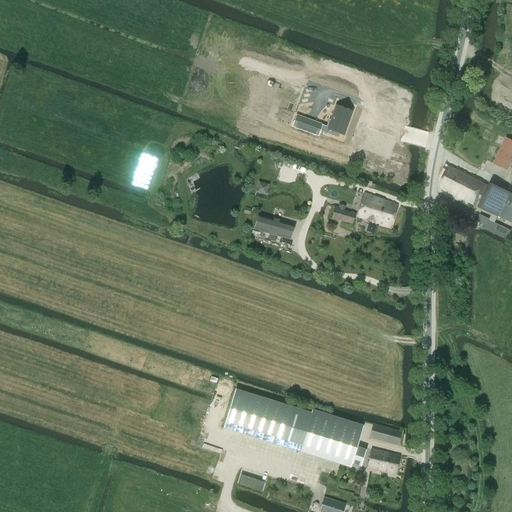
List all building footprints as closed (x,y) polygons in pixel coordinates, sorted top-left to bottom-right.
[(356,118),(370,121),(375,101),(360,98),(356,118)] [(328,129),(343,135),(351,112),(336,107),(328,129)] [(322,125),(296,116),(292,127),(318,137),(320,131),(322,125)] [(278,128),(290,132),(294,121),(282,118),(278,128)] [(392,139),(370,131),(364,148),(386,156),(392,139)] [(508,171),(511,161),(511,141),(506,138),(494,164),(508,171)] [(449,166),(438,187),(473,205),(474,204),(480,207),(480,208),(511,223),(511,194),(491,184),(490,187),(484,184),(485,184),(449,166)] [(391,227),(397,205),(364,193),(357,216),(391,227)] [(355,215),(344,212),(346,206),(339,204),(337,209),(335,209),(332,217),(352,223),(355,215)] [(489,220),(490,219),(480,215),(477,221),(484,224),(487,225),(489,220)] [(294,226),(258,216),(254,229),(290,240),(294,226)] [(489,220),(485,229),(507,240),(511,231),(489,220)] [(235,390),(223,428),(300,452),(350,468),(351,464),(360,467),(365,451),(356,448),(363,426),(313,410),(312,414),(235,390)] [(398,446),(401,432),(372,424),(369,438),(398,446)] [(400,456),(371,450),(367,469),(396,475),(400,456)] [(262,492),(265,483),(240,475),(238,484),(262,492)] [(342,511),(345,504),(324,497),(319,511),(342,511)]
